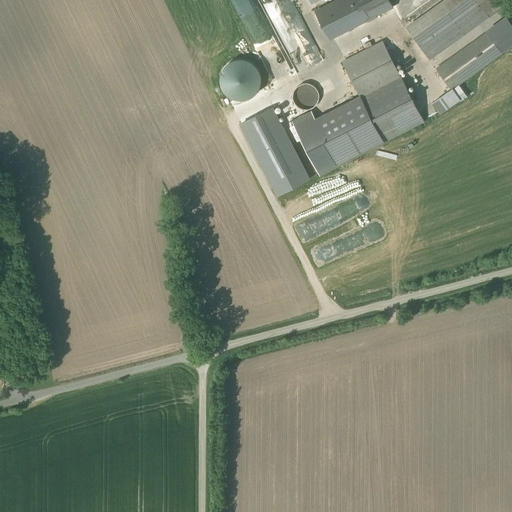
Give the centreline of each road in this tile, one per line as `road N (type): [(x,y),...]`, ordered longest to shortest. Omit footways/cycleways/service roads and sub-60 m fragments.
road 1 (unclassified): [(511,271),(202,353)]
road 2 (unclassified): [(202,353),(0,404)]
road 3 (unclassified): [(202,353),(200,511)]
